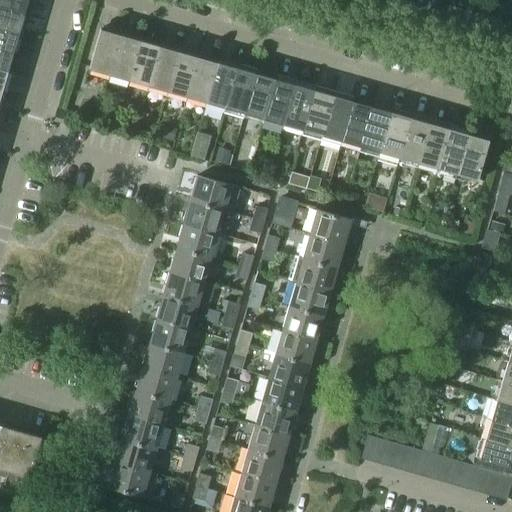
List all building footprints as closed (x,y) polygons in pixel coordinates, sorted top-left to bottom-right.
[(0,0),(0,6),(25,14),(28,0),(0,0)] [(0,6),(0,27),(19,33),(25,14),(0,6)] [(0,27),(0,48),(13,52),(19,33),(0,27)] [(90,68),(111,74),(122,34),(101,28),(90,68)] [(111,74),(130,80),(141,40),(122,34),(111,74)] [(130,80),(149,85),(161,45),(141,40),(130,80)] [(149,85),(168,91),(180,51),(161,45),(149,85)] [(0,48),(0,69),(8,71),(13,52),(0,48)] [(168,91),(188,96),(199,56),(180,51),(168,91)] [(188,96),(207,102),(218,62),(199,56),(188,96)] [(207,102),(226,107),(237,67),(218,62),(207,102)] [(226,107),(245,113),(257,73),(237,67),(226,107)] [(245,113),(264,118),(276,78),(257,73),(245,113)] [(264,118),(284,124),(295,84),(276,78),(264,118)] [(284,124),(303,129),(314,89),(295,84),(284,124)] [(303,129),(322,135),(334,95),(314,89),(303,129)] [(322,135),(341,140),(353,100),(334,95),(322,135)] [(341,140),(361,146),(372,106),(353,100),(341,140)] [(361,146),(380,151),(391,111),(372,106),(361,146)] [(380,151),(399,157),(411,117),(391,111),(380,151)] [(399,157),(418,162),(430,122),(411,117),(399,157)] [(135,129),(137,122),(129,120),(127,127),(135,129)] [(418,162),(438,168),(449,128),(430,122),(418,162)] [(173,140),(176,128),(160,124),(156,135),(173,140)] [(438,168),(457,173),(468,133),(449,128),(438,168)] [(468,133),(457,173),(478,179),(489,139),(468,133)] [(198,134),(192,155),(206,159),(212,138),(198,134)] [(219,151),(216,162),(226,165),(229,154),(219,151)] [(272,168),(269,177),(278,180),(280,174),(278,170),(272,168)] [(511,194),(511,175),(504,173),(499,190),(511,194)] [(198,175),(191,199),(225,209),(233,211),(240,187),(198,175)] [(499,191),(494,210),(505,213),(510,195),(499,191)] [(349,192),(347,201),(356,203),(357,197),(355,194),(349,192)] [(382,211),(386,199),(370,194),(366,206),(382,211)] [(191,199),(184,223),(218,233),(225,209),(191,199)] [(256,205),(253,217),(264,220),(268,209),(256,205)] [(402,216),(404,210),(396,208),(394,214),(402,216)] [(317,209),(310,233),(345,243),(352,219),(317,209)] [(434,216),(432,224),(441,227),(443,219),(434,216)] [(264,220),(253,217),(250,229),(261,232),(264,220)] [(465,220),(461,233),(473,236),(476,223),(465,220)] [(503,232),(505,225),(492,221),(490,228),(503,232)] [(184,223),(177,247),(212,257),(218,233),(184,223)] [(482,247),(495,251),(500,233),(487,230),(482,247)] [(310,233),(303,257),(338,267),(345,243),(310,233)] [(268,234),(265,246),(276,249),(280,238),(268,234)] [(276,249),(265,246),(262,258),(273,261),(276,249)] [(177,247),(170,271),(205,281),(212,257),(177,247)] [(477,267),(488,270),(493,256),(481,252),(477,267)] [(243,253),(239,265),(250,268),(254,256),(243,253)] [(289,279),(296,281),(331,291),(338,267),(303,257),(295,255),(289,279)] [(250,268),(239,265),(236,276),(247,280),(250,268)] [(473,283),(484,286),(488,273),(477,270),(473,283)] [(170,271),(163,294),(198,304),(205,281),(170,271)] [(296,281),(289,305),(324,315),(331,291),(296,281)] [(254,282),(251,294),(263,297),(266,285),(254,282)] [(163,294),(156,318),(191,328),(198,304),(163,294)] [(263,297),(251,294),(248,306),(259,309),(263,297)] [(229,300),(225,312),(237,316),(240,304),(229,300)] [(289,305),(283,329),(317,339),(324,315),(289,305)] [(237,316),(225,312),(222,324),(233,327),(237,316)] [(156,318),(150,342),(184,352),(191,328),(156,318)] [(283,329),(276,353),(310,362),(317,339),(283,329)] [(241,330),(238,342),(249,345),(252,333),(241,330)] [(150,342),(143,366),(177,376),(184,352),(150,342)] [(249,345),(238,342),(234,353),(245,357),(249,345)] [(215,348),(212,360),(223,363),(226,351),(215,348)] [(276,353),(269,376),(304,386),(310,362),(276,353)] [(223,363),(212,360),(208,372),(220,375),(223,363)] [(511,361),(508,360),(502,379),(511,382),(511,361)] [(143,366),(136,390),(171,400),(177,376),(143,366)] [(449,366),(446,379),(453,381),(457,368),(449,366)] [(269,376),(262,400),(297,410),(304,386),(269,376)] [(227,377),(224,389),(235,392),(239,381),(227,377)] [(511,382),(502,379),(497,399),(511,403),(511,382)] [(235,392),(224,389),(220,401),(232,404),(235,392)] [(136,390),(129,414),(164,424),(171,400),(136,390)] [(201,396),(198,408),(209,411),(213,399),(201,396)] [(482,415),(491,418),(511,423),(511,403),(497,399),(488,396),(482,415)] [(262,400),(255,424),(290,434),(297,410),(262,400)] [(209,411),(198,408),(195,419),(206,423),(209,411)] [(129,414),(122,438),(157,447),(164,424),(129,414)] [(511,423),(491,418),(486,437),(511,444),(511,423)] [(0,429),(0,467),(9,470),(21,430),(2,424),(0,429)] [(255,424),(248,448),(283,458),(290,434),(255,424)] [(213,425),(210,437),(221,440),(225,428),(213,425)] [(21,430),(9,470),(30,476),(42,436),(21,430)] [(362,458),(373,461),(380,438),(368,435),(362,458)] [(221,440),(210,437),(207,449),(218,452),(221,440)] [(511,444),(486,437),(480,458),(511,467),(511,444)] [(122,438),(115,461),(150,471),(157,447),(122,438)] [(373,461),(384,464),(391,441),(380,438),(373,461)] [(384,464),(395,467),(402,444),(391,441),(384,464)] [(188,443),(184,455),(195,459),(199,447),(188,443)] [(395,467),(406,471),(413,448),(402,444),(395,467)] [(248,448),(242,472),(276,482),(283,458),(248,448)] [(406,471),(417,474),(424,451),(413,448),(406,471)] [(417,474),(429,477),(435,454),(424,451),(417,474)] [(429,477),(440,480),(446,457),(435,454),(429,477)] [(195,459),(184,455),(181,467),(192,470),(195,459)] [(440,480),(451,483),(458,460),(446,457),(440,480)] [(451,483),(462,486),(469,463),(458,460),(451,483)] [(150,471),(115,461),(108,486),(151,498),(158,474),(150,471)] [(462,486),(473,490),(480,467),(469,463),(462,486)] [(473,490),(484,493),(491,470),(480,467),(473,490)] [(484,493),(495,496),(502,473),(491,470),(484,493)] [(242,472),(235,496),(269,506),(276,482),(242,472)] [(200,473),(196,485),(208,488),(211,476),(200,473)] [(511,475),(502,473),(495,496),(507,499),(511,481),(511,475)] [(208,488),(196,485),(193,496),(204,500),(208,488)] [(174,491),(170,503),(182,507),(185,494),(174,491)] [(267,511),(269,506),(235,496),(230,511),(267,511)]
